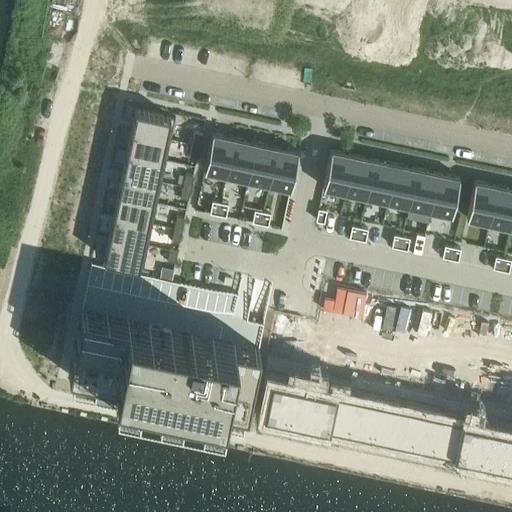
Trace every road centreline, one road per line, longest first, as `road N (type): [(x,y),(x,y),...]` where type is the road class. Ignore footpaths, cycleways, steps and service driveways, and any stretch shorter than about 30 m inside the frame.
road 1 (track): [(55,388),(511,482)]
road 2 (unknown): [(92,0),(37,177),(11,334),(18,359),(55,388)]
road 3 (residential): [(136,70),(511,150)]
